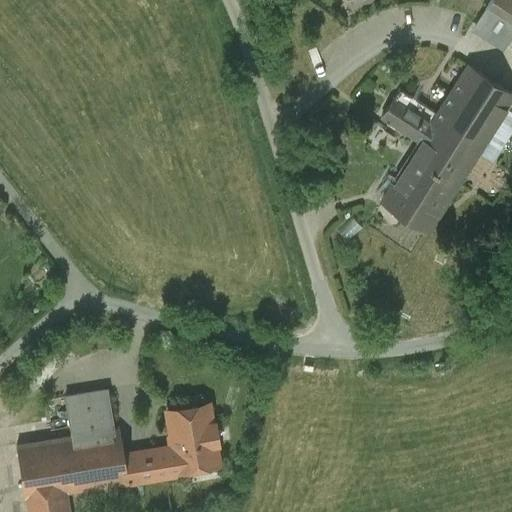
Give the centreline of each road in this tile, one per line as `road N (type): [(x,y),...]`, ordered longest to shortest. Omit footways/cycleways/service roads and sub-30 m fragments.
road 1 (unclassified): [(229,0),(326,310),(329,351)]
road 2 (unclassified): [(329,351),(79,304),(0,367)]
road 3 (unclassified): [(511,319),(438,342),(329,351)]
